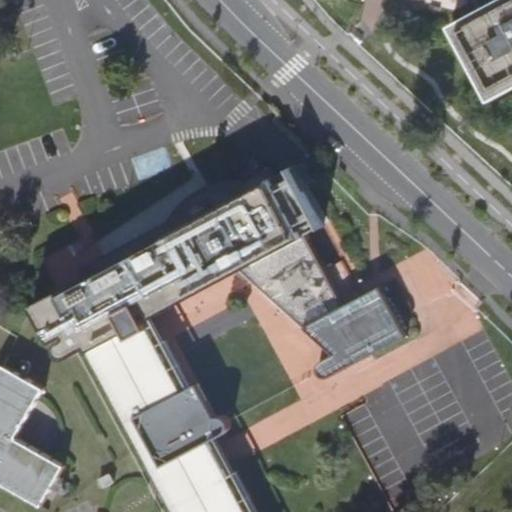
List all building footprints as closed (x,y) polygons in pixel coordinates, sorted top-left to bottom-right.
[(511,0),(497,0),(483,8),(455,23),(495,98),(511,89),(511,0)] [(77,293),(50,307),(42,312),(52,334),(71,336),(73,340),(66,343),(64,347),(63,351),(65,353),(69,358),(72,359),(76,359),(84,354),(93,349),(132,422),(140,419),(167,470),(159,473),(180,511),(262,511),(242,473),(235,476),(226,458),(217,442),(233,433),(235,429),(235,426),(234,422),(232,419),(231,418),(228,417),(226,417),(222,418),(214,423),(195,390),(170,343),(164,346),(152,323),(244,272),(339,356),(326,363),(324,365),(324,369),(324,371),(326,374),(328,375),(331,377),(334,378),(336,378),(338,377),(411,337),(385,287),(365,298),(345,261),(328,271),(309,237),(277,177),(271,166),(246,179),(240,178),(232,180),(223,181),(215,183),(208,186),(201,189),(193,193),(187,198),(182,203),(175,210),(171,217),(169,221),(94,262),(103,278),(77,293)] [(284,173),(277,177),(309,237),(318,232),(327,227),(294,167),(284,173)] [(0,471),(2,472),(0,476),(0,479),(47,506),(69,466),(21,438),(48,388),(9,367),(0,383),(0,471)] [(204,384),(195,390),(214,423),(222,418),(204,384)] [(140,419),(132,422),(159,473),(167,470),(140,419)]
